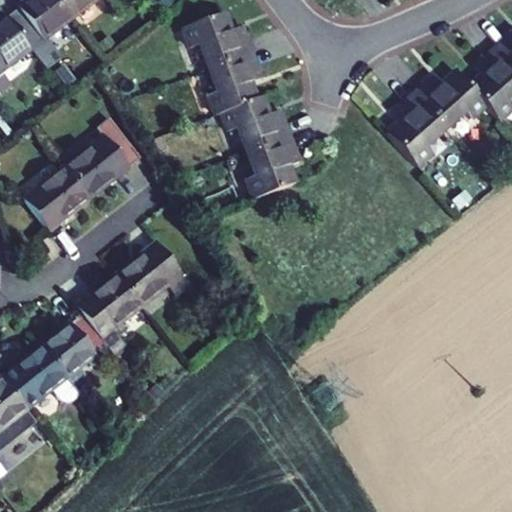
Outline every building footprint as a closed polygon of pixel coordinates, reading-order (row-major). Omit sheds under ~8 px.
[(30,50),(71,19),(56,0),(30,0),(6,18),(30,50)] [(56,0),(71,19),(95,0),(56,0)] [(223,14),(181,30),(189,50),(198,46),(207,70),(251,54),(241,28),(230,32),(223,14)] [(0,72),(30,50),(6,18),(0,23),(0,94),(6,90),(0,81),(0,72)] [(511,33),(494,49),(511,69),(511,33)] [(484,107),(497,122),(511,108),(511,106),(506,100),(511,95),(511,69),(494,49),(473,68),(481,77),(468,89),(484,107)] [(216,93),(206,97),(214,117),(219,114),(255,101),(249,84),(260,80),(251,54),(207,70),(216,93)] [(412,95),(443,130),(462,113),(468,121),(484,107),(468,89),(454,73),(441,86),(433,77),(412,95)] [(424,147),(443,130),(412,95),(391,113),(399,122),(385,135),(415,168),(430,154),(424,147)] [(261,99),(255,101),(219,114),(226,133),(236,130),(245,154),(288,138),(279,112),(268,116),(261,99)] [(63,169),(87,200),(139,159),(108,120),(96,130),(102,138),(63,169)] [(254,178),(244,181),(252,201),(294,186),(287,168),(298,164),(288,138),(245,154),(254,178)] [(87,200),(63,169),(35,191),(22,201),(47,232),(87,200)] [(14,191),(22,201),(35,191),(27,180),(14,191)] [(114,277),(139,308),(165,287),(174,298),(188,287),(155,245),(114,277)] [(105,347),(112,356),(124,346),(111,330),(139,308),(114,277),(74,309),(80,316),(105,347)] [(40,348),(65,379),(105,347),(80,316),(40,348)] [(0,379),(25,410),(50,391),(59,403),(65,404),(70,404),(79,396),(65,379),(40,348),(0,379)] [(0,379),(0,451),(35,424),(25,410),(0,379)]
